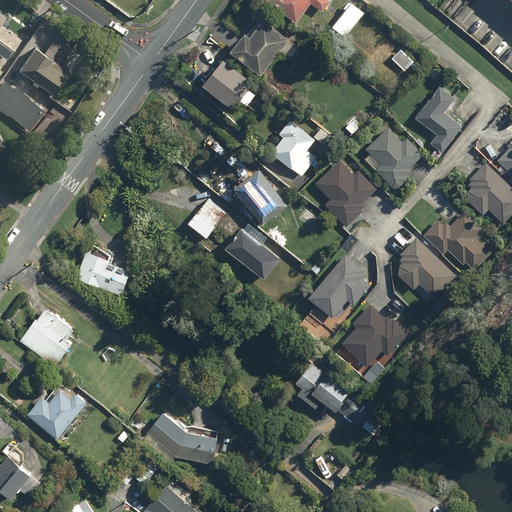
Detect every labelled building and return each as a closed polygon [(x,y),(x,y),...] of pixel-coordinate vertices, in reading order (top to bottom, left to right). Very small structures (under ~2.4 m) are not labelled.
[(269,0),(296,20),(311,0),(322,10),(329,0),(269,0)] [(333,24),(346,34),(364,11),(351,0),(333,24)] [(0,55),(6,60),(20,40),(0,25),(0,23),(4,18),(0,15),(0,55)] [(229,49),(260,73),(288,38),(263,18),(249,35),(244,30),(229,49)] [(18,72),(53,96),(66,78),(49,66),(52,61),(34,49),(18,72)] [(394,57),(405,69),(413,61),(401,49),(394,57)] [(202,81),(232,106),(253,80),(223,56),(202,81)] [(0,86),(0,108),(28,131),(44,111),(4,82),(0,86)] [(430,141),(442,150),(462,124),(444,110),(455,96),(440,84),(415,115),(437,133),(430,141)] [(270,151),(302,175),(316,156),(306,148),(315,138),(290,118),(279,131),(283,135),(270,151)] [(345,126),(352,133),(359,127),(352,120),(345,126)] [(365,147),(381,163),(375,168),(393,186),(399,186),(406,179),(406,174),(412,169),(410,166),(423,153),(407,136),(402,140),(388,125),(365,147)] [(511,139),(507,144),(510,147),(498,159),(511,172),(511,139)] [(340,157),(315,181),(331,198),(325,203),(346,225),(362,210),(361,209),(365,204),(363,202),(376,188),(358,169),(354,173),(340,157)] [(511,213),(511,185),(486,161),(469,178),(471,180),(468,183),(471,186),(468,189),(467,199),(483,214),(489,208),(504,222),(511,213)] [(312,162),(308,168),(311,170),(316,164),(312,162)] [(233,185),(262,223),(288,204),(260,166),(233,185)] [(215,224),(230,235),(240,222),(208,197),(187,221),(205,236),(215,224)] [(483,227),(465,209),(450,224),(446,220),(443,223),(438,219),(424,233),(444,252),(448,248),(463,263),(466,261),(474,268),(491,250),(475,235),(483,227)] [(225,246),(264,277),(280,257),(242,226),(225,246)] [(457,274),(416,235),(400,252),(402,255),(399,258),(402,261),(399,263),(398,274),(413,288),(419,282),(434,297),(457,274)] [(100,285),(121,292),(130,268),(109,260),(109,257),(86,249),(76,277),(100,286),(100,285)] [(344,253),(308,296),(332,316),(347,299),(353,304),(370,284),(363,277),(366,274),(362,270),(363,269),(344,253)] [(170,268),(177,280),(184,276),(176,264),(170,268)] [(311,267),(317,272),(321,269),(315,264),(311,267)] [(341,341),(366,365),(382,349),(388,354),(409,332),(394,317),(392,319),(387,314),(385,317),(371,303),(352,322),(357,326),(341,341)] [(19,339),(54,364),(70,342),(65,338),(73,326),(44,305),(19,339)] [(322,397),(361,426),(375,407),(350,388),(350,387),(337,376),(336,379),(326,371),(324,374),(309,362),(295,380),(302,386),(297,392),(316,406),(322,397)] [(26,413),(57,438),(86,399),(74,390),(70,395),(59,386),(48,400),(41,394),(26,413)] [(175,454),(212,460),(217,435),(186,430),(163,410),(147,430),(175,454)] [(362,425),(372,433),(377,427),(367,419),(362,425)] [(133,427),(139,431),(143,426),(137,421),(133,427)] [(0,464),(0,488),(10,497),(30,473),(9,454),(0,464)] [(116,483),(122,488),(132,476),(131,476),(138,468),(133,463),(116,483)] [(337,474),(343,479),(350,471),(344,466),(337,474)] [(147,506),(154,511),(199,511),(200,511),(166,483),(147,506)] [(62,511),(94,511),(84,497),(62,511)]
